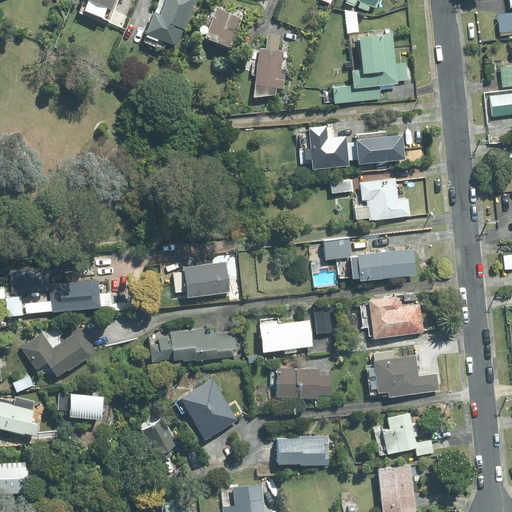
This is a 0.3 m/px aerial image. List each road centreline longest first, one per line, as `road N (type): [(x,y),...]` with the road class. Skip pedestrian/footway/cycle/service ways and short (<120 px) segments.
road 1 (residential): [(494,511),(441,0)]
road 2 (unknown): [(466,216),(125,255)]
